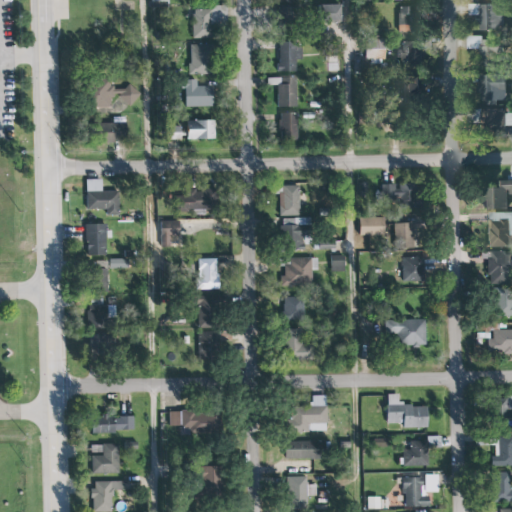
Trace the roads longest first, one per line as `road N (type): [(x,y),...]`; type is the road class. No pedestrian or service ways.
road 1 (tertiary): [(57,511),(45,0)]
road 2 (residential): [(254,511),(243,0)]
road 3 (residential): [(459,511),(451,0)]
road 4 (residential): [(52,168),(511,157)]
road 5 (residential): [(56,387),(511,377)]
